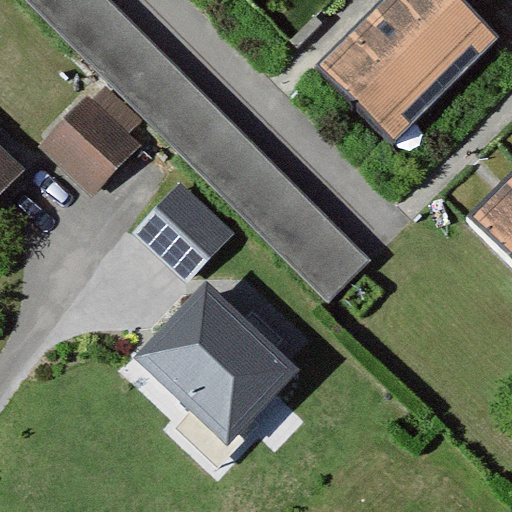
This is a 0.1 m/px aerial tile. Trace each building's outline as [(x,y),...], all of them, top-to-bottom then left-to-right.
[(371,259),(110,0),(28,0),(330,300),(371,259)] [(500,36),(464,0),(388,0),(321,68),(394,141),(500,36)] [(136,144),(88,100),(46,146),(94,190),(136,144)] [(0,187),(17,169),(0,153),(0,187)] [(511,183),(475,220),(511,257),(511,183)] [(238,233),(185,184),(140,232),(192,281),(238,233)] [(300,379),(205,286),(137,355),(232,448),(300,379)]
